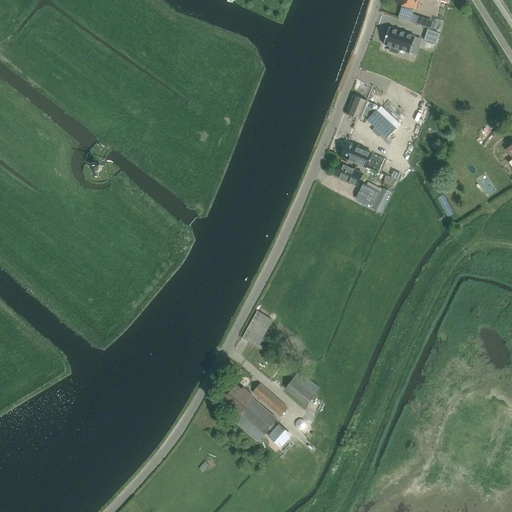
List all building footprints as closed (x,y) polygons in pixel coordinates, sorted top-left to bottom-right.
[(398,0),(397,4),(405,6),(401,19),(412,23),(414,14),(418,0),(398,0)] [(433,21),(414,14),(412,23),(419,25),(428,28),(431,29),(433,21)] [(433,21),(432,27),(440,30),(443,21),(434,18),(433,21)] [(428,28),(419,25),(417,31),(426,34),(428,28)] [(398,54),(399,50),(410,53),(416,37),(389,28),(384,45),(391,47),(389,51),(398,54)] [(426,34),(424,40),(436,44),(440,34),(428,30),(426,34)] [(354,96),(347,114),(361,120),(363,114),(370,117),(367,120),(376,128),(373,131),(379,137),(382,133),(387,138),(393,132),(396,129),(381,115),(377,111),(376,110),(378,107),(377,105),(368,102),(354,96)] [(381,106),(377,111),(396,129),(400,124),(399,123),(405,117),(391,103),(385,110),(381,106)] [(502,136),(508,131),(503,124),(496,130),(502,136)] [(502,136),(496,130),(492,133),(497,140),(502,136)] [(366,167),(372,154),(346,143),(341,156),(366,167)] [(363,173),(346,166),(348,163),(341,160),(340,163),(334,175),(357,185),(363,173)] [(101,167),(101,166),(100,165),(99,164),(98,163),(96,163),(96,164),(93,166),(93,167),(93,170),(97,172),(101,170),(101,167)] [(404,173),(398,178),(401,181),(407,175),(404,173)] [(393,185),(395,181),(386,177),(384,181),(393,185)] [(367,183),(364,182),(356,197),(373,206),(380,193),(366,185),(367,183)] [(383,188),(373,208),(380,212),(390,191),(383,188)] [(243,338),(254,345),(261,350),(263,347),(259,344),(272,320),(257,310),(242,338),(243,338)] [(281,364),(288,357),(282,352),(276,359),(281,364)] [(298,371),(285,389),(305,404),(313,395),(313,394),(319,387),(298,371)] [(279,419),(253,397),(243,388),(241,390),(234,384),(223,397),(224,399),(223,400),(228,404),(229,403),(240,412),(233,420),(259,442),(279,419)] [(287,408),(260,384),(253,392),(280,416),(287,408)] [(204,472),(210,465),(205,461),(199,468),(204,472)]
